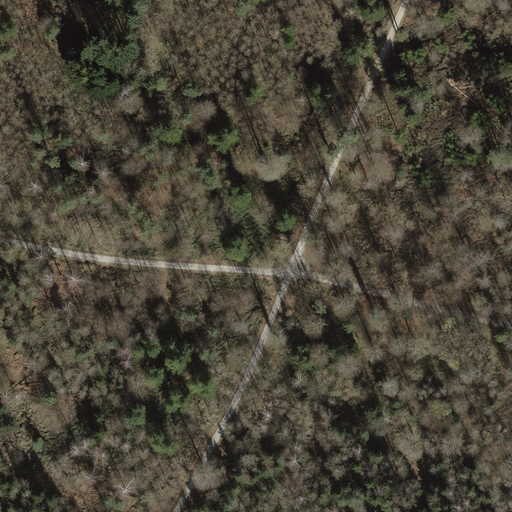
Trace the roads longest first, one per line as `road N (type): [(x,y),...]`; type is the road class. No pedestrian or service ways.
road 1 (track): [(402,0),(260,352),(177,511)]
road 2 (track): [(511,322),(290,272),(100,257),(0,238)]
